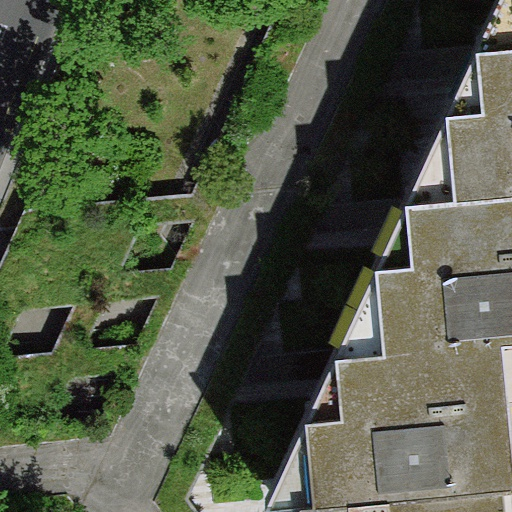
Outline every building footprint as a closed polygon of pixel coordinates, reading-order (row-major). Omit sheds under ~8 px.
[(201,511),(189,494),(419,0),(286,0),(196,195),(184,196),(21,212),(0,261),(0,511),(201,511)] [(467,181),(511,176),(511,31),(488,34),(495,92),(459,96),(467,181)] [(395,332),(511,322),(511,176),(467,181),(418,185),(424,244),(388,248),(395,332)] [(327,484),(511,468),(511,322),(395,332),(347,336),(354,394),(318,398),(327,484)] [(511,511),(511,468),(327,484),(312,486),(313,511),(511,511)]
